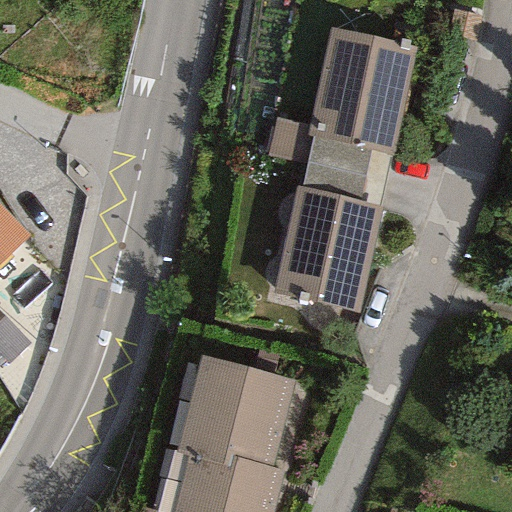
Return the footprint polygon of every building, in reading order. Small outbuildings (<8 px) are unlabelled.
[(413,49),(330,30),(306,133),(313,134),(371,148),(389,154),(413,49)] [(313,134),(306,162),(300,188),(358,201),(371,148),(313,134)] [(300,188),(293,186),(268,296),(356,316),(381,206),(358,201),(300,188)] [(0,204),(0,261),(29,234),(0,204)] [(270,467),(292,380),(198,356),(176,454),(187,458),(171,511),(272,511),(285,472),(270,467)]
